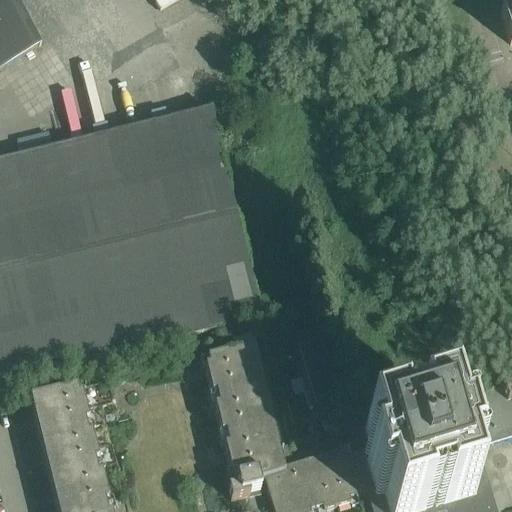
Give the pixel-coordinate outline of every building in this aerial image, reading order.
[(0,0),(0,72),(38,49),(39,50),(40,49),(9,0),(0,0)] [(510,48),(511,46),(511,0),(494,0),(494,1),(496,0),(503,0),(508,13),(500,15),(510,48)] [(0,386),(261,324),(210,115),(0,165),(0,386)] [(317,330),(296,336),(319,413),(325,432),(327,431),(346,425),(317,330)] [(230,504),(248,500),(248,496),(259,494),(256,480),(275,475),(247,354),(203,365),(231,485),(235,484),(237,490),(227,492),(230,504)] [(108,511),(79,390),(34,401),(60,511),(108,511)] [(362,434),(363,439),(367,452),(343,460),(355,500),(365,497),(369,511),(493,511),(475,452),(511,440),(511,391),(503,394),(502,392),(491,396),(491,395),(413,419),(417,432),(408,435),(404,421),(362,434)] [(287,449),(276,452),(279,463),(290,461),(287,449)] [(343,460),(263,484),(271,511),(332,511),(356,505),(355,500),(343,460)]
